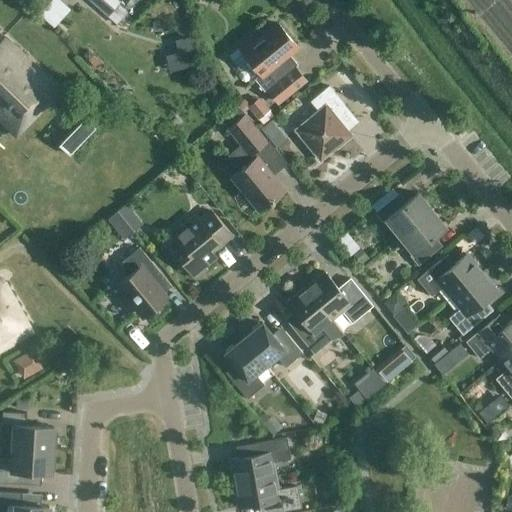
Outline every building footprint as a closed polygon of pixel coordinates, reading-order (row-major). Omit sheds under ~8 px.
[(121,1),(118,0),(89,0),(108,17),(121,1)] [(252,37),(237,48),(260,76),(254,80),(264,92),(297,65),(288,54),(297,47),(278,24),(256,42),(252,37)] [(3,37),(0,34),(0,121),(15,136),(50,100),(53,103),(56,99),(53,96),(59,90),(3,36),(3,37)] [(294,130),(320,161),(351,136),(333,115),(344,106),(329,86),(310,102),(318,111),(294,130)] [(270,111),(260,97),(250,105),(245,99),(238,105),(245,112),(248,109),(258,121),(259,120),(263,124),(273,117),(269,111),(270,111)] [(228,128),(241,144),(250,155),(265,142),(244,115),(245,114),(237,105),(221,119),(228,128)] [(84,117),(61,141),(73,152),(96,129),(84,117)] [(256,157),(240,170),(231,177),(259,211),(284,191),(256,157)] [(385,220),(399,236),(431,211),(417,194),(402,206),(395,196),(374,213),(382,222),(385,220)] [(126,204),(117,212),(133,232),(142,225),(126,204)] [(195,215),(172,234),(187,251),(178,258),(192,276),(193,275),(195,278),(205,270),(203,267),(215,257),(209,250),(217,244),(218,246),(230,236),(210,211),(199,220),(195,215)] [(445,228),(431,211),(399,236),(413,253),(410,256),(417,266),(438,249),(430,240),(445,228)] [(133,232),(117,212),(108,220),(123,239),(133,232)] [(119,299),(129,312),(136,306),(144,316),(165,298),(150,281),(159,273),(139,248),(122,261),(131,273),(118,284),(125,293),(119,299)] [(442,287),(450,298),(481,273),(466,254),(448,269),(440,260),(417,279),(430,296),(442,287)] [(324,272),(305,288),(331,319),(341,311),(351,323),(372,306),(353,282),(341,292),(324,272)] [(497,291),(481,273),(450,298),(459,309),(448,318),(462,335),(485,316),(478,306),(497,291)] [(0,350),(32,332),(4,283),(0,280),(0,350)] [(313,354),(332,339),(343,334),(331,319),(305,288),(287,303),(303,323),(294,330),(313,354)] [(491,349),(501,360),(511,350),(511,319),(501,329),(493,320),(466,342),(479,359),(491,349)] [(444,344),(456,335),(445,321),(434,329),(444,344)] [(262,323),(243,338),(265,365),(276,357),(285,367),(302,353),(284,332),(275,339),(262,323)] [(243,338),(225,354),(238,370),(229,377),(246,399),(264,385),(262,383),(273,375),(265,365),(243,338)] [(56,343),(36,348),(40,365),(60,361),(56,343)] [(511,350),(501,360),(508,368),(495,379),(504,388),(511,398),(511,397),(511,350)] [(390,358),(375,370),(386,383),(401,371),(390,358)] [(0,424),(0,447),(12,448),(51,450),(53,427),(25,426),(26,413),(2,412),(1,425),(0,424)] [(230,460),(234,483),(274,476),(272,462),(290,459),(286,437),(253,443),(255,455),(230,460)] [(0,459),(0,483),(22,484),(23,472),(50,473),(51,450),(12,448),(11,460),(0,459)] [(265,511),(278,511),(291,510),(301,507),(297,486),(277,490),(274,476),(234,483),(238,507),(264,502),(265,511)] [(0,511),(48,511),(48,507),(21,505),(22,493),(0,492),(0,511)]
